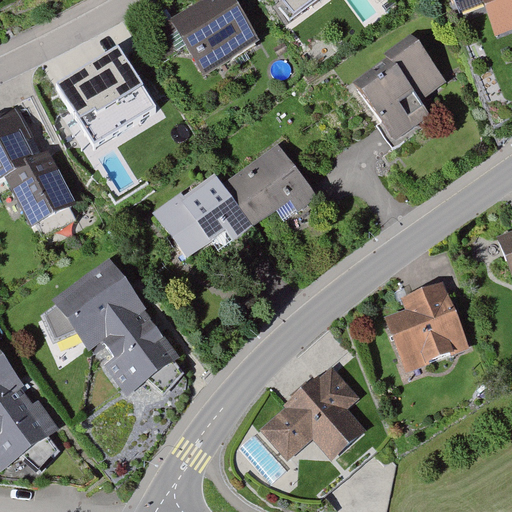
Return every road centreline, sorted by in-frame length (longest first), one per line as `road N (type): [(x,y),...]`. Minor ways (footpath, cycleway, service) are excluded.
road 1 (residential): [(169,506),(203,433),(314,318),(511,173)]
road 2 (residential): [(0,71),(131,0)]
